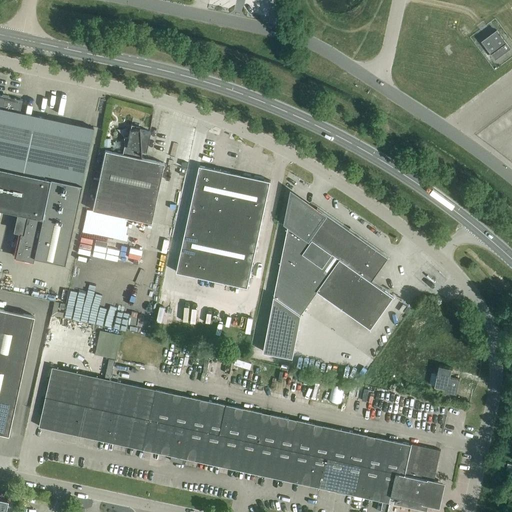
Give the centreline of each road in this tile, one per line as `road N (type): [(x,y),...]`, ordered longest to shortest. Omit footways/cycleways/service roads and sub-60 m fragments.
road 1 (secondary): [(22,40),(157,69),(283,111),(350,143),(483,234)]
road 2 (unclassified): [(0,63),(147,97),(236,128),(357,194),(438,256)]
road 3 (unclassified): [(438,256),(483,311),(495,358),(469,511)]
road 4 (unclassified): [(372,80),(287,34),(128,0)]
road 5 (unclassified): [(511,178),(372,80)]
road 6 (unclassified): [(0,475),(149,507)]
